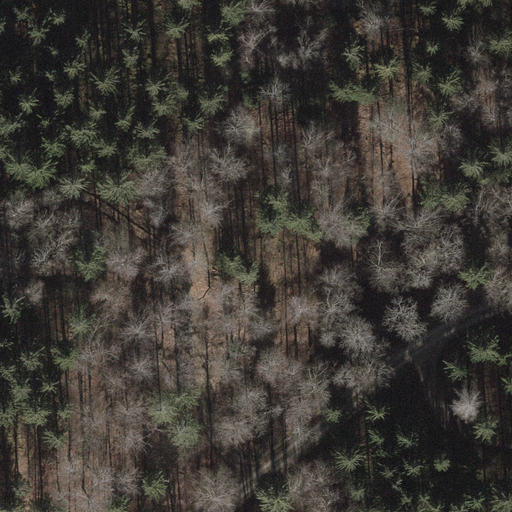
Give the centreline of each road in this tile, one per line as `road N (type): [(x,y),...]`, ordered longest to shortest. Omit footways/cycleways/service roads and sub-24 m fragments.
road 1 (track): [(262,476),(212,433),(199,292),(158,243),(88,193),(0,172)]
road 2 (track): [(427,335),(221,511)]
road 3 (track): [(199,292),(133,275),(0,272)]
road 4 (track): [(511,442),(458,431),(429,389),(427,335)]
